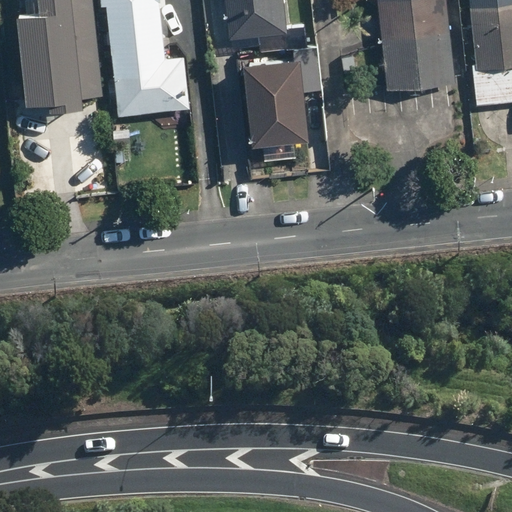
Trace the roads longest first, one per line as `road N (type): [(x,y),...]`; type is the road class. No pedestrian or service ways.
road 1 (motorway): [(0,461),(226,436),(341,437),(511,464)]
road 2 (tertiary): [(0,264),(511,212)]
road 3 (motorway): [(0,497),(187,479),(346,493),(405,511)]
